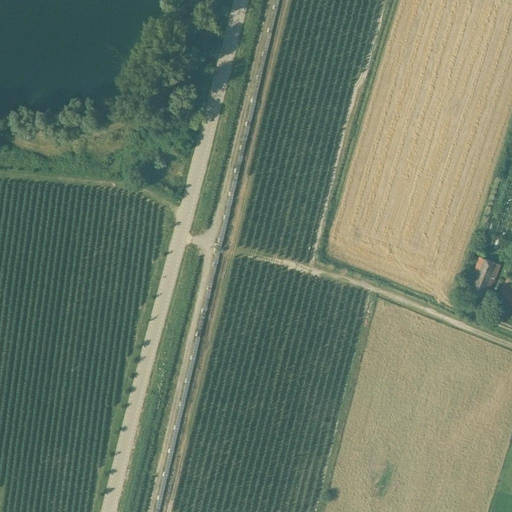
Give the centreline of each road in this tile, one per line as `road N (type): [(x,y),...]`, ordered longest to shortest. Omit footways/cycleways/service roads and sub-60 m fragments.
road 1 (unclassified): [(108,511),(241,0)]
road 2 (track): [(511,345),(377,290)]
